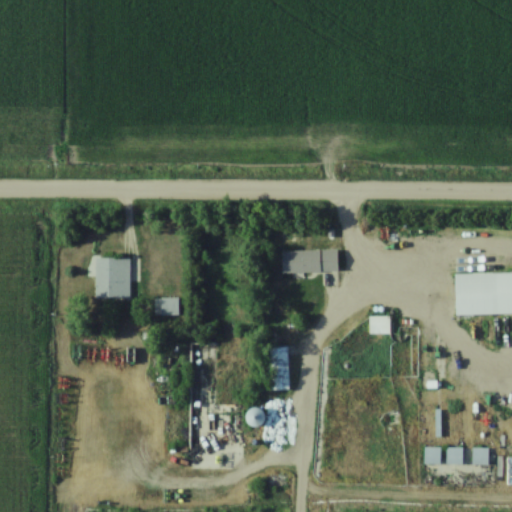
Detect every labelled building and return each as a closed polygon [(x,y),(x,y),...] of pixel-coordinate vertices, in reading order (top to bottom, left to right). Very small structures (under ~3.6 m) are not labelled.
[(338,273),(338,251),(283,251),(283,273),(338,273)] [(96,299),(131,299),(131,259),(96,259),(96,299)] [(511,315),(511,273),(457,274),(457,316),(511,315)] [(390,318),(370,318),(370,335),(390,335),(390,318)] [(267,391),(289,391),(289,347),(267,347),(267,391)] [(262,428),(266,414),(250,409),(246,423),(262,428)] [(440,465),(440,450),(426,450),(426,465),(440,465)] [(461,465),(461,450),(448,450),(448,465),(461,465)] [(489,450),(473,450),(473,465),(489,465),(489,450)]
